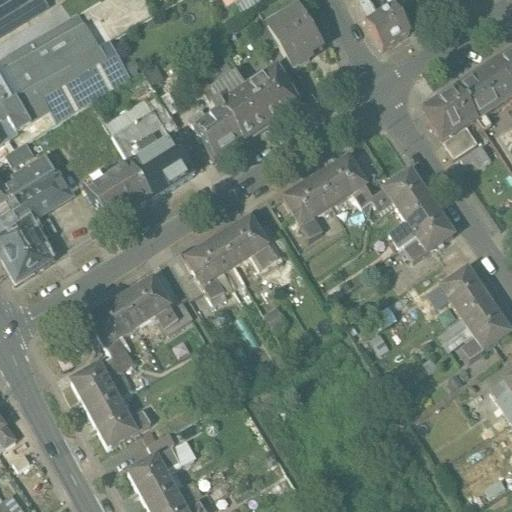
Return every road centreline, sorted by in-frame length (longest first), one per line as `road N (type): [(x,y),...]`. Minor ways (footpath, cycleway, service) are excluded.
road 1 (residential): [(383,95),(4,338)]
road 2 (residential): [(383,95),(511,290)]
road 3 (tertiary): [(90,511),(4,338)]
road 4 (residential): [(511,14),(383,95)]
